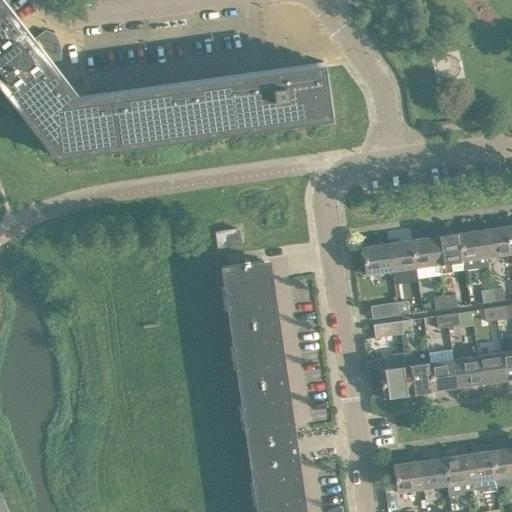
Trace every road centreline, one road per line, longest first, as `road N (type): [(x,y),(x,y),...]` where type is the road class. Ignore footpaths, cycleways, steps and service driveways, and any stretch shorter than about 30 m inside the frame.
road 1 (residential): [(369,511),(323,195),(347,164),(395,158)]
road 2 (residential): [(395,158),(377,85),(316,0)]
road 3 (residential): [(43,0),(74,17),(202,0)]
